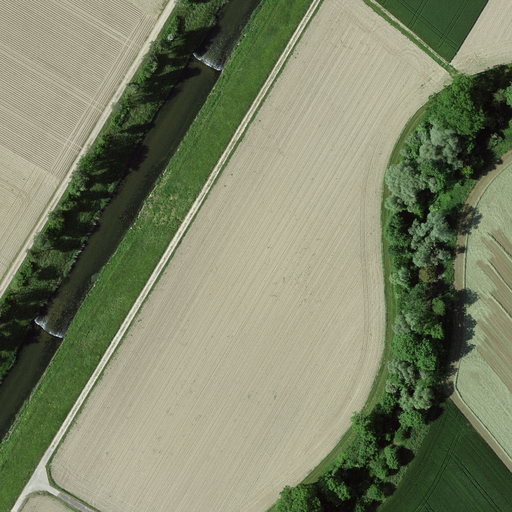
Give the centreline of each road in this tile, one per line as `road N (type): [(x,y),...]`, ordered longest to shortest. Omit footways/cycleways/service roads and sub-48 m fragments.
road 1 (track): [(11,511),(318,0)]
road 2 (track): [(0,291),(175,0)]
